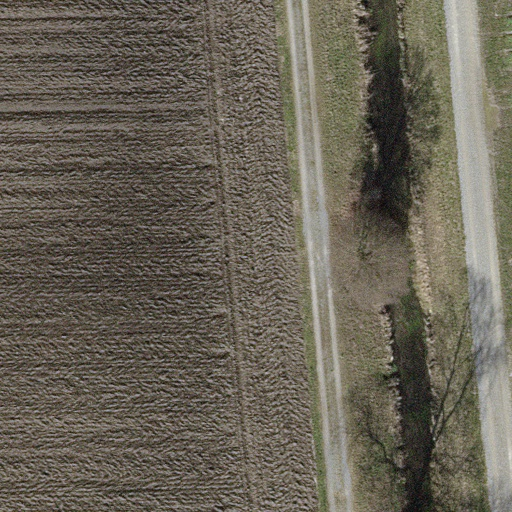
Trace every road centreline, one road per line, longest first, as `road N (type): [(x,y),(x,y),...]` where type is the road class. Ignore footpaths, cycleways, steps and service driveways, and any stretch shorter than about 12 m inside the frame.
road 1 (track): [(343,511),(297,0)]
road 2 (track): [(470,0),(511,477)]
